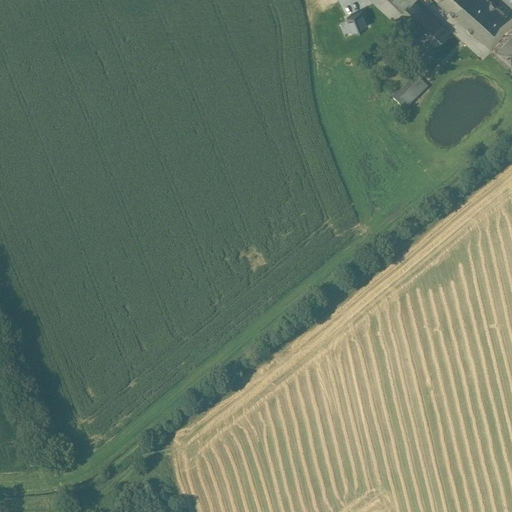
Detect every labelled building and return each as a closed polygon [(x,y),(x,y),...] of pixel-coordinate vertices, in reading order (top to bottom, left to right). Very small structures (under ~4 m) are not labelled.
[(409,0),(374,0),(394,18),(399,12),(409,0)] [(409,0),(399,12),(435,45),(449,32),(413,0),(409,0)] [(506,14),(490,0),(437,0),(438,0),(483,40),(506,14)] [(361,12),(347,18),(353,31),(367,25),(361,12)] [(511,61),(511,28),(495,47),(511,62),(511,61)] [(415,77),(393,100),(404,111),(427,88),(423,83),(422,84),(415,77)]
